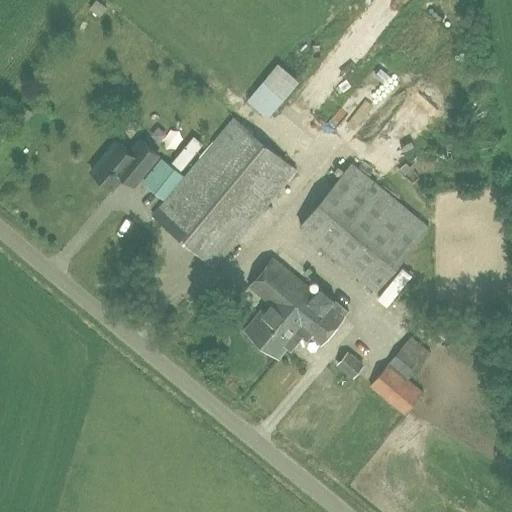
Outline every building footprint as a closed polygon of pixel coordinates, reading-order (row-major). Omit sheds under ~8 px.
[(422,54),(425,42),(412,39),(409,51),(422,54)] [(283,65),(253,103),(275,120),(305,82),(283,65)] [(9,119),(21,129),(33,114),(22,104),(9,119)] [(234,118),(186,177),(165,160),(146,183),(166,200),(153,216),(216,267),(297,170),(234,118)] [(476,133),(452,143),(457,155),(481,145),(476,133)] [(200,138),(178,164),(187,172),(210,145),(200,138)] [(117,141),(92,171),(100,178),(100,183),(105,187),(110,186),(113,189),(124,176),(134,185),(159,155),(141,140),(131,153),(117,141)] [(352,164),(301,225),(378,289),(429,227),(352,164)] [(269,348),(269,349),(281,335),(274,329),(282,320),(289,326),(300,312),(314,324),(334,301),(320,289),(316,293),(274,258),(250,287),(269,301),(246,329),(256,338),(254,340),(267,351),(269,348)] [(281,335),(269,349),(279,357),(288,347),(291,349),(302,337),(303,338),(307,334),(320,345),(348,312),(334,301),(314,324),(300,312),(289,326),(282,320),(274,329),(281,335)] [(433,311),(420,326),(440,343),(453,327),(433,311)] [(411,338),(371,387),(405,415),(423,392),(408,379),(429,353),(411,338)] [(349,350),(336,365),(353,379),(366,364),(349,350)] [(229,357),(208,365),(215,384),(236,376),(229,357)]
